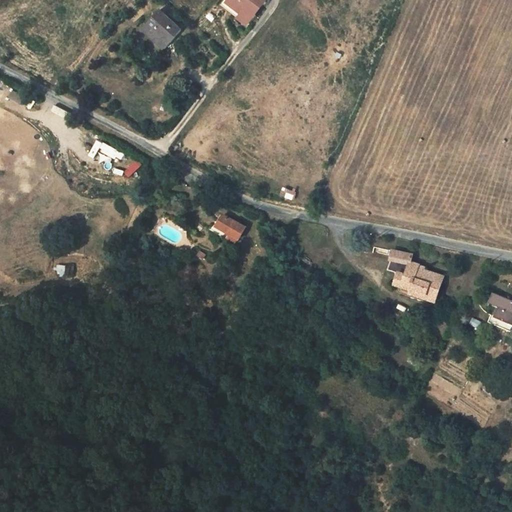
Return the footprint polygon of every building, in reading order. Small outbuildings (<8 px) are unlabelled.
[(223,0),(221,4),(238,18),(241,13),(251,21),(266,1),(265,0),(227,0),(227,1),(226,0),(223,0)] [(143,29),(164,50),(182,30),(160,9),(143,29)] [(247,25),(251,21),(241,13),(238,18),(247,25)] [(224,215),(218,227),(229,232),(228,233),(230,234),(239,238),(240,239),(247,226),(236,220),(235,221),(224,215)] [(237,243),(239,238),(230,234),(228,238),(237,243)] [(378,247),(377,252),(392,254),(391,258),(388,268),(399,272),(406,274),(410,260),(411,253),(378,247)] [(420,263),(410,260),(406,274),(399,272),(395,283),(402,285),(401,288),(403,289),(408,290),(410,291),(408,295),(423,300),(425,297),(435,300),(444,275),(425,268),(422,268),(421,270),(418,269),(420,263)] [(75,275),(75,265),(58,265),(58,274),(75,275)] [(489,322),(491,322),(503,328),(511,331),(511,299),(493,292),(489,302),(498,307),(495,315),(491,314),(489,322)] [(479,328),(482,321),(473,318),(471,324),(479,328)]
